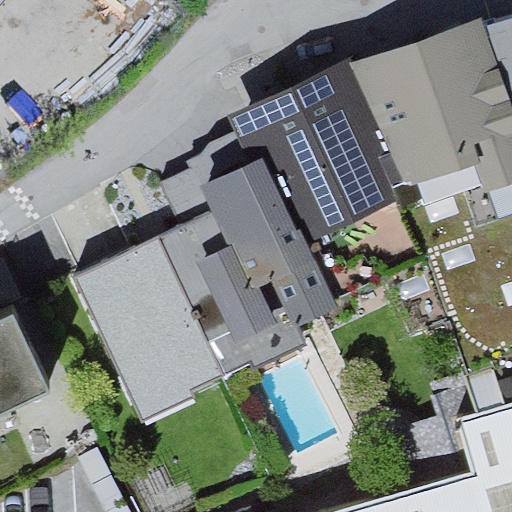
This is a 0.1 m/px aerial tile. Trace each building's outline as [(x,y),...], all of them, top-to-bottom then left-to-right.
[(511,101),(487,19),(353,69),(414,199),(476,169),(488,199),(511,189),(511,101)] [(511,511),(511,22),(491,29),(511,99),(511,460),(337,511),(511,511)] [(353,69),(238,123),(246,139),(300,252),(414,199),(353,69)] [(178,228),(72,278),(141,422),(308,343),(300,327),(329,313),(300,252),(246,139),(156,182),(178,228)] [(0,403),(47,381),(9,304),(0,308),(0,403)]
